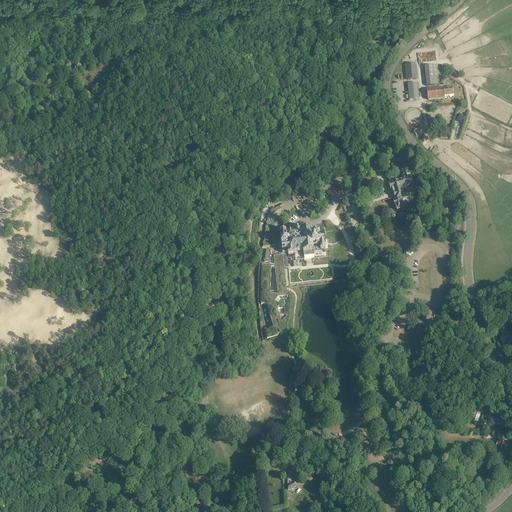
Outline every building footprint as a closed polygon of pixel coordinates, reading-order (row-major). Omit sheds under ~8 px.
[(415,63),(406,64),(407,80),(417,79),(415,63)] [(437,65),(424,66),(427,86),(439,85),(437,65)] [(417,83),(407,84),(409,100),(419,99),(417,83)] [(443,88),(427,89),(428,100),(445,99),(445,98),(447,98),(447,97),(454,96),(453,88),(444,89),(443,88)] [(408,170),(407,168),(401,169),(404,179),(388,184),(390,190),(392,190),(395,201),(394,201),(395,206),(397,210),(401,209),(401,211),(403,211),(408,210),(407,205),(410,204),(408,197),(405,198),(402,187),(413,184),(411,177),(410,177),(409,174),(410,174),(409,170),(408,170)] [(263,247),(265,247),(276,246),(273,215),(273,214),(274,213),(281,209),(279,206),(271,210),(270,211),(270,212),(269,214),(267,218),(268,219),(267,220),(267,221),(266,223),(267,224),(265,228),(266,229),(264,234),(265,234),(263,239),(264,239),(262,244),(263,244),(263,247)] [(288,254),(294,254),(294,252),(303,251),(303,253),(304,257),(314,256),(314,254),(321,253),(321,251),(325,250),(325,246),(326,246),(324,234),(320,235),(319,231),(312,232),(311,229),(301,231),(301,228),(293,229),(294,232),(286,233),(286,231),(280,232),(281,240),(281,246),(282,246),(282,253),(288,253),(288,254)] [(286,305),(286,304),(286,303),(286,298),(291,298),(290,288),(289,288),(286,261),(286,255),(273,256),(274,266),(270,265),(270,261),(270,257),(271,257),(270,250),(265,250),(263,264),(262,264),(262,267),(261,299),(261,304),(261,305),(266,303),(273,327),(264,330),(267,339),(261,341),(262,346),(262,351),(263,350),(263,356),(271,350),(271,351),(272,351),(273,350),(274,350),(275,348),(276,347),(277,346),(278,344),(279,343),(278,340),(280,340),(279,338),(278,336),(278,334),(282,333),(285,332),(284,332),(283,326),(277,309),(280,308),(284,307),(285,307),(285,306),(286,306),(286,305)] [(506,332),(502,334),(503,337),(501,338),(501,339),(501,340),(502,341),(503,343),(506,342),(507,344),(508,343),(509,343),(510,343),(510,342),(511,342),(508,334),(508,335),(506,332)] [(504,417),(486,411),(484,416),(503,422),(504,417)] [(497,443),(496,448),(506,451),(507,446),(506,446),(507,443),(498,441),(498,444),(497,443)] [(287,491),(297,486),(291,474),(287,477),(287,491)]
